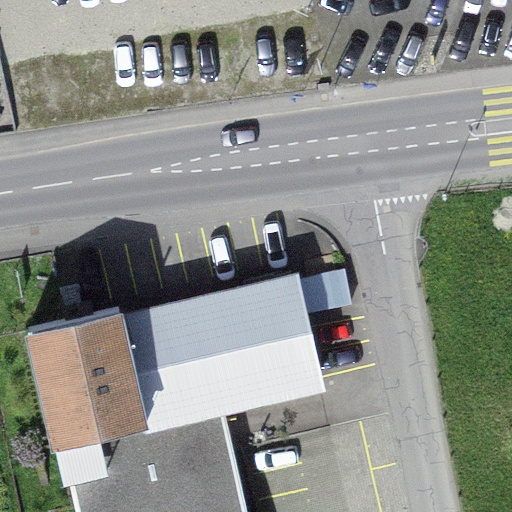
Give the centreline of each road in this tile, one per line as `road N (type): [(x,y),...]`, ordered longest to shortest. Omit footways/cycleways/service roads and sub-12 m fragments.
road 1 (residential): [(364,141),(437,511)]
road 2 (primary): [(0,194),(364,141)]
road 3 (primary): [(364,141),(511,123)]
